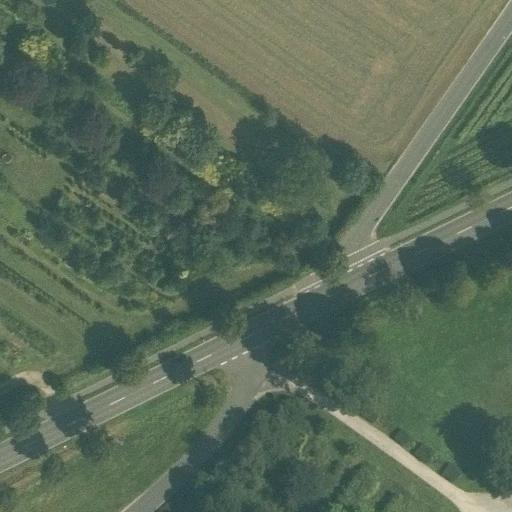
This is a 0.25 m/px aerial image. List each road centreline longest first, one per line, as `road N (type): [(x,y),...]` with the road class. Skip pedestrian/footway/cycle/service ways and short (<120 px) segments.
road 1 (residential): [(511,13),(356,237),(343,288)]
road 2 (secondary): [(253,334),(0,458)]
road 3 (residential): [(254,368),(222,431),(137,511)]
road 4 (secondary): [(511,206),(343,288)]
